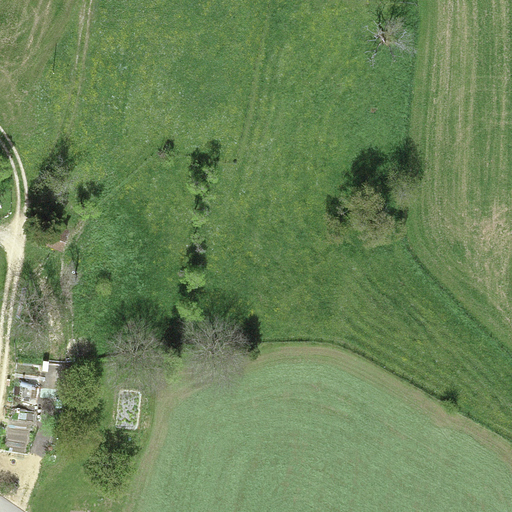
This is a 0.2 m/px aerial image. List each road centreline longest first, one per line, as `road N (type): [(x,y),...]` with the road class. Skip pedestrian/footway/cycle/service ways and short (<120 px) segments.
road 1 (track): [(0,130),(20,163),(28,206),(40,198),(80,88),(91,0)]
road 2 (track): [(0,398),(28,206)]
